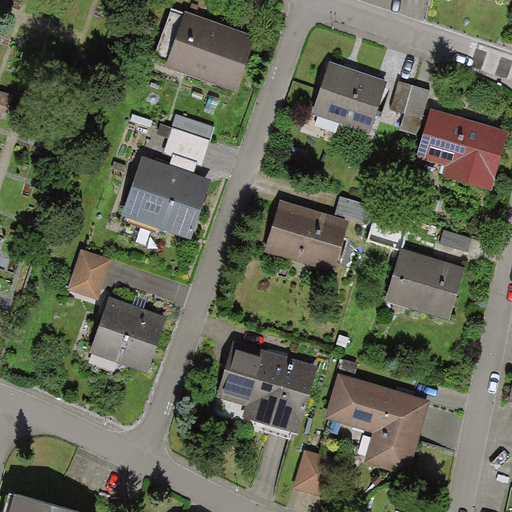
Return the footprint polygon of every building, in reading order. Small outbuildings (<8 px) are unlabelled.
[(249,37),(172,9),(155,59),(233,84),(249,37)] [(387,81),(330,62),(313,112),(371,131),(387,81)] [(431,91),(400,81),(391,110),(423,119),(431,91)] [(14,101),(0,96),(0,118),(7,121),(14,101)] [(504,133),(433,113),(420,156),(449,164),(446,176),(488,188),(504,133)] [(211,140),(171,126),(166,143),(175,146),(172,156),(201,167),(211,140)] [(208,181),(145,160),(126,213),(130,215),(132,209),(164,220),(162,225),(190,234),(208,181)] [(336,213),(373,223),(377,206),(340,196),(336,213)] [(345,225),(283,204),(268,247),(334,268),(345,225)] [(472,236),(444,228),(439,244),(467,253),(472,236)] [(465,268),(403,249),(389,298),(449,318),(465,268)] [(110,259),(85,251),(76,279),(101,287),(110,259)] [(167,319),(111,299),(93,348),(149,369),(167,319)] [(316,368),(236,345),(221,395),(252,404),(248,415),(298,430),(316,368)] [(428,403),(342,376),(330,415),(378,430),(368,460),(406,472),(428,403)] [(336,463),(306,454),(296,485),(326,494),(336,463)] [(85,511),(15,491),(9,511),(85,511)]
